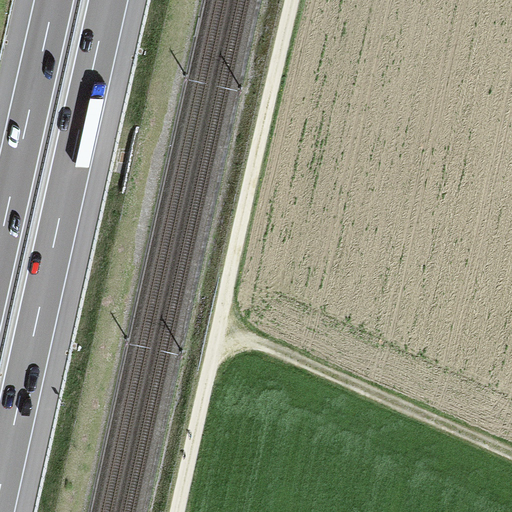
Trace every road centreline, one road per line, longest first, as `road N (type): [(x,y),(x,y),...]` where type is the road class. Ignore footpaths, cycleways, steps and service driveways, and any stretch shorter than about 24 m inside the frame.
road 1 (track): [(177,511),(292,0)]
road 2 (motorway): [(0,487),(108,0)]
road 3 (track): [(511,452),(259,343),(216,333)]
road 4 (motorway): [(53,0),(0,241)]
